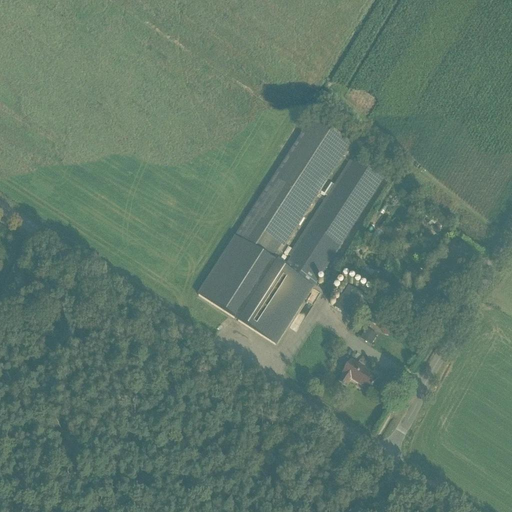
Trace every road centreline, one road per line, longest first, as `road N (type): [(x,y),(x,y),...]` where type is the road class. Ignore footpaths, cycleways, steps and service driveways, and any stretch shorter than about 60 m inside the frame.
road 1 (tertiary): [(382,455),(0,207)]
road 2 (unclassified): [(382,455),(511,237)]
